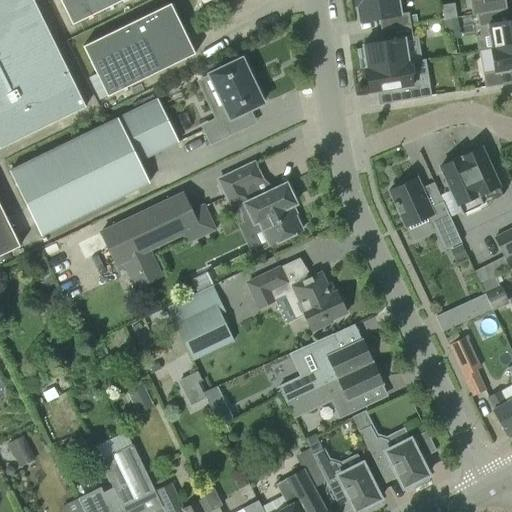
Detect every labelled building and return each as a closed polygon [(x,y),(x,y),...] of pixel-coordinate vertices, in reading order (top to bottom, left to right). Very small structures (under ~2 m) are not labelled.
[(0,0),(0,148),(85,107),(32,0),(0,0)] [(59,0),(71,24),(121,0),(59,0)] [(384,17),(386,29),(409,25),(407,13),(399,14),(397,0),(353,0),(355,7),(356,7),(358,21),(384,17)] [(469,0),(472,15),(477,15),(500,11),(498,0),(469,0)] [(82,47),(107,97),(194,54),(170,4),(82,47)] [(487,26),(490,49),(511,44),(511,20),(502,23),(500,11),(477,15),(479,27),(487,26)] [(456,18),(443,20),(444,30),(457,28),(456,18)] [(362,45),(366,69),(407,63),(403,39),(411,38),(409,25),(386,29),(388,41),(362,45)] [(511,44),(490,49),(494,72),(482,74),(484,88),(511,83),(510,71),(511,70),(511,44)] [(208,75),(229,119),(262,104),(240,59),(208,75)] [(424,83),(423,75),(410,77),(407,63),(366,69),(365,69),(369,93),(396,89),(398,102),(430,97),(428,83),(424,83)] [(177,142),(156,99),(117,118),(138,162),(177,142)] [(148,183),(138,162),(117,118),(9,171),(40,236),(148,183)] [(202,131),(209,146),(230,136),(223,121),(202,131)] [(482,205),(502,195),(481,148),(460,158),(482,205)] [(461,214),(482,205),(460,158),(439,167),(461,214)] [(260,179),(253,163),(218,180),(230,206),(241,200),(245,207),(243,211),(247,220),(251,220),(253,224),(258,222),(270,245),(300,231),(299,228),(300,225),(298,220),(295,219),(289,207),(295,204),(292,199),(293,196),(291,190),(288,189),(285,184),(259,197),(252,183),(260,179)] [(460,243),(442,202),(429,208),(416,178),(411,180),(411,181),(407,183),(407,182),(404,184),(403,181),(390,187),(391,189),(388,191),(394,203),(393,203),(395,207),(396,207),(405,227),(428,216),(444,250),(460,243)] [(136,289),(155,279),(142,252),(209,220),(202,206),(191,211),(182,194),(100,233),(115,265),(123,262),(136,289)] [(0,255),(19,247),(0,207),(0,255)] [(510,269),(511,268),(511,230),(495,240),(510,269)] [(460,246),(450,251),(455,262),(465,257),(460,246)] [(503,256),(475,271),(480,282),(508,267),(503,256)] [(247,283),(259,308),(291,293),(295,301),(300,304),(304,312),(302,313),(311,332),(332,322),(330,320),(346,313),(336,292),(330,295),(320,274),(306,280),(304,277),(291,283),(287,282),(280,268),(247,283)] [(494,276),(480,282),(485,292),(499,286),(494,276)] [(167,307),(193,361),(234,342),(218,307),(221,306),(212,286),(167,307)] [(56,288),(45,293),(52,306),(62,301),(56,288)] [(468,303),(435,318),(441,332),(475,317),(468,303)] [(475,370),(479,368),(465,338),(449,346),(472,395),(484,389),(475,370)] [(278,388),(285,403),(371,363),(369,357),(372,356),(366,345),(363,346),(361,341),(339,351),(334,340),(309,352),(317,369),(278,388)] [(371,363),(285,403),(293,417),(331,400),(339,417),(365,406),(360,395),(381,384),(379,379),(382,378),(376,367),(374,368),(371,363)] [(197,373),(180,382),(184,390),(202,381),(197,373)] [(138,374),(126,380),(131,392),(143,386),(138,374)] [(131,392),(127,394),(133,404),(148,397),(143,386),(131,392)] [(53,388),(42,393),(47,403),(57,397),(53,388)] [(511,431),(511,399),(505,403),(499,391),(487,397),(493,409),(492,410),(506,435),(511,431)] [(363,412),(352,418),(358,431),(369,426),(363,412)] [(427,475),(409,440),(391,449),(386,440),(378,437),(376,439),(369,426),(358,431),(385,483),(397,477),(402,488),(412,483),(415,487),(427,481),(425,476),(427,475)] [(379,499),(361,463),(343,473),(338,464),(330,461),(328,463),(321,450),(314,435),(304,440),(312,455),(338,507),(349,501),(355,511),(365,507),(367,511),(379,505),(377,500),(379,499)] [(7,444),(19,468),(35,459),(23,436),(7,444)] [(159,506),(132,445),(98,461),(123,511),(148,511),(151,511),(159,507),(159,506)] [(6,468),(5,471),(7,475),(10,476),(14,474),(15,471),(13,467),(10,466),(6,468)] [(277,511),(324,511),(302,470),(276,484),(287,507),(277,511)] [(202,511),(197,501),(182,508),(170,483),(155,491),(164,511),(202,511)] [(100,488),(77,501),(82,511),(113,511),(104,492),(102,493),(100,488)] [(209,511),(220,511),(218,508),(221,507),(213,493),(205,497),(212,511),(209,511)] [(82,511),(77,501),(61,510),(62,511),(82,511)] [(244,511),(263,511),(257,501),(242,508),(243,510),(244,511)]
